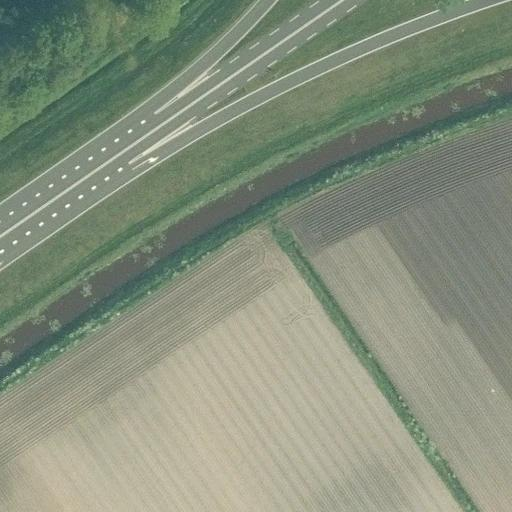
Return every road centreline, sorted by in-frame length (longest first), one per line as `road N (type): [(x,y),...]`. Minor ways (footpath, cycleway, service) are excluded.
road 1 (primary): [(95,173),(400,32),(495,0)]
road 2 (primary): [(95,173),(346,0)]
road 3 (primary): [(270,0),(95,173)]
road 4 (track): [(99,0),(118,31),(0,120)]
